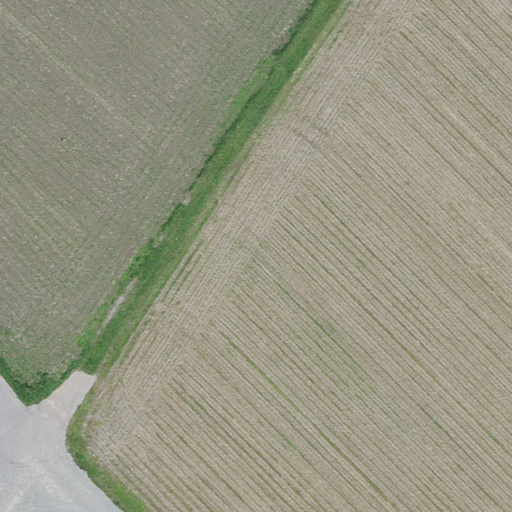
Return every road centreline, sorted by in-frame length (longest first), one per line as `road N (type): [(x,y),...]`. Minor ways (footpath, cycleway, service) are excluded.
road 1 (track): [(333,0),(26,447)]
road 2 (track): [(59,511),(0,402)]
